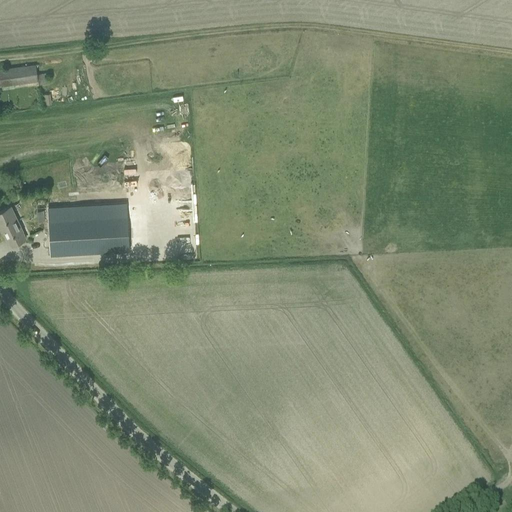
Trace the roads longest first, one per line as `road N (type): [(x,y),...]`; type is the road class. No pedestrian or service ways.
road 1 (track): [(0,60),(299,26),(511,54)]
road 2 (unclassified): [(231,511),(140,439),(0,290)]
